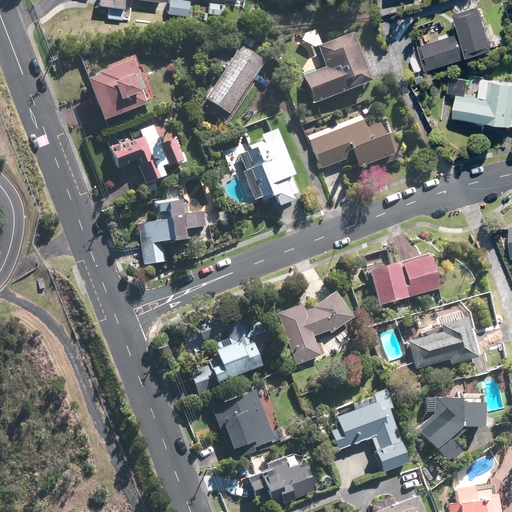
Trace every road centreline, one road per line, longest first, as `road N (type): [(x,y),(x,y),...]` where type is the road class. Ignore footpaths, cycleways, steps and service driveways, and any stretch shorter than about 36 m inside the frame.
road 1 (residential): [(116,317),(458,184),(511,173)]
road 2 (unclassified): [(116,317),(0,9)]
road 3 (track): [(134,511),(47,310),(0,270)]
road 4 (unclassified): [(191,511),(116,317)]
